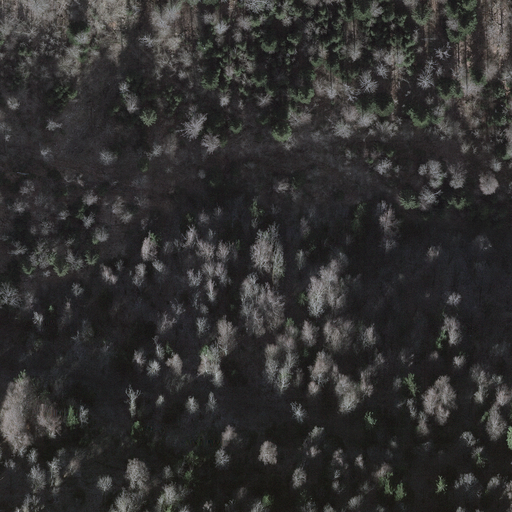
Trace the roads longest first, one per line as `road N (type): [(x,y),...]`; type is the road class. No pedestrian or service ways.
road 1 (track): [(0,364),(349,430),(397,429)]
road 2 (track): [(0,142),(125,166),(193,152),(315,145)]
